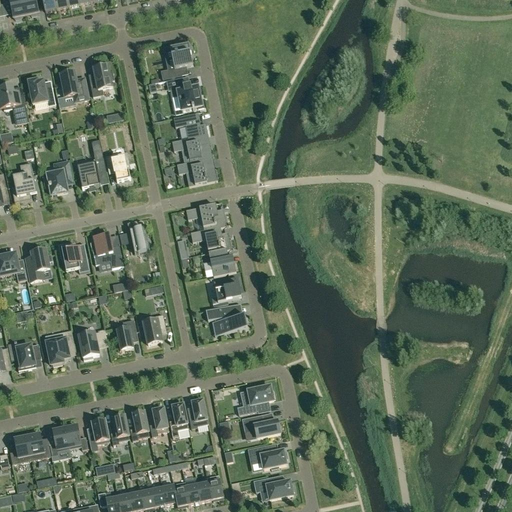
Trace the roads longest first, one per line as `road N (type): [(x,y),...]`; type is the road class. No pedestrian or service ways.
road 1 (residential): [(232,191),(199,36),(124,46)]
road 2 (residential): [(194,387),(283,373),(313,508)]
road 3 (residential): [(188,355),(257,341),(261,333),(232,191)]
road 4 (residential): [(0,427),(194,387)]
road 5 (residential): [(0,397),(188,355)]
road 6 (residential): [(124,46),(157,206)]
road 7 (residential): [(0,240),(157,206)]
road 8 (residential): [(157,206),(188,355)]
road 9 (residential): [(0,72),(124,46)]
road 10 (residential): [(0,43),(119,18)]
